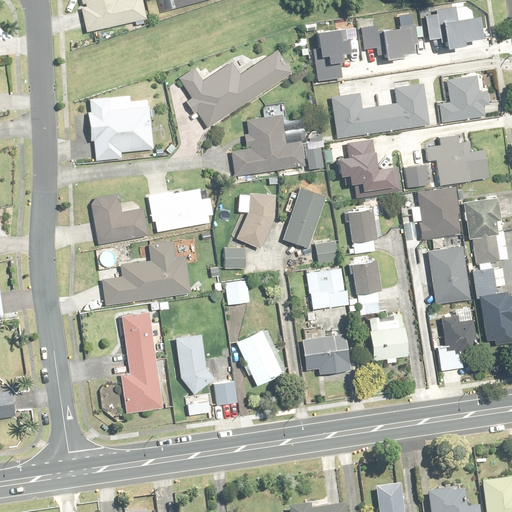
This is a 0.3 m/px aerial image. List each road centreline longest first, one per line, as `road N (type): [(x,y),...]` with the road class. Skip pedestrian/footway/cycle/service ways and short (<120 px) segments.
road 1 (residential): [(34,0),(47,126),(47,294),(71,472)]
road 2 (tertiary): [(71,472),(511,408)]
